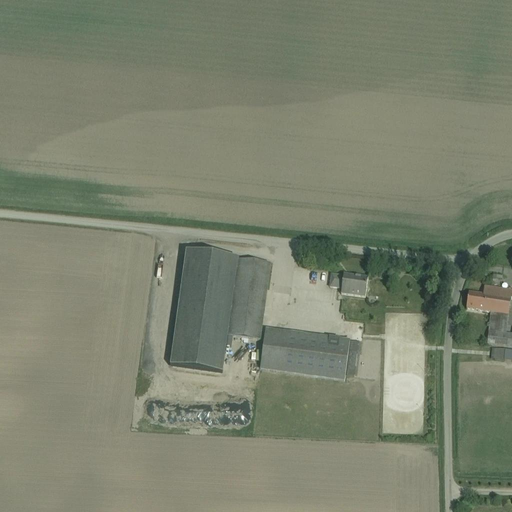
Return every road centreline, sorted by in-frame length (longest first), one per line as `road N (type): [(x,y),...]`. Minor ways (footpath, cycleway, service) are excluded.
road 1 (unclassified): [(466,261),(0,216)]
road 2 (unclassified): [(448,511),(445,334),(466,261)]
